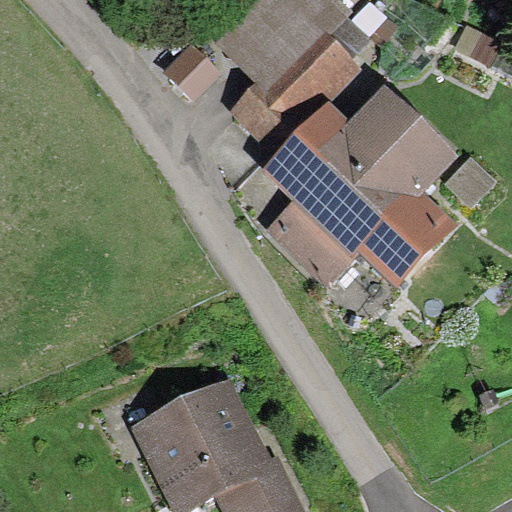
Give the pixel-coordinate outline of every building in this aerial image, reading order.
[(354,59),(372,40),(348,17),(353,11),(341,0),(257,0),(214,43),(256,83),(231,111),(275,156),(329,101),(331,102),(363,70),(354,59)] [(502,43),(468,25),(455,50),(488,68),(502,43)] [(220,72),(191,45),(165,72),(193,99),(220,72)] [(461,155),(385,85),(349,119),(331,102),(329,101),(275,156),(264,168),(294,201),(268,231),(325,288),(360,253),(398,287),(459,225),(424,193),(461,155)] [(472,157),(446,184),(471,208),(497,182),(472,157)] [(229,378),(131,428),(173,511),(185,511),(214,498),(221,511),(307,511),(279,456),(271,460),(229,378)]
